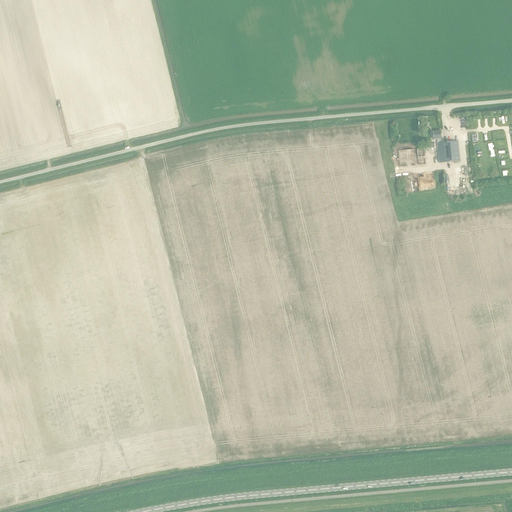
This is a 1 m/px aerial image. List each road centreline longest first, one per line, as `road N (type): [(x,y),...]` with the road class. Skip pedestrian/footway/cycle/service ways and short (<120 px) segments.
road 1 (unclassified): [(0,181),(224,127),(511,100)]
road 2 (secondary): [(142,511),(511,472)]
